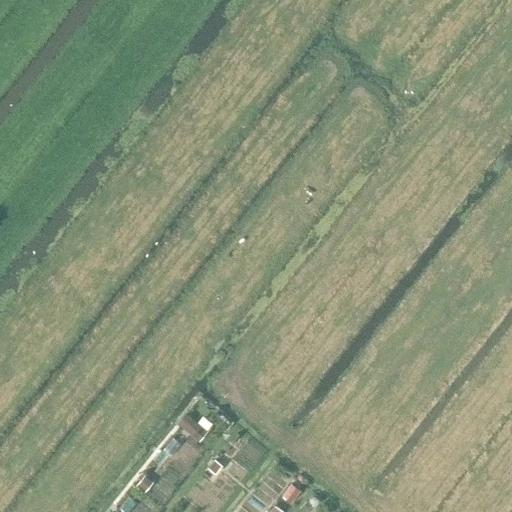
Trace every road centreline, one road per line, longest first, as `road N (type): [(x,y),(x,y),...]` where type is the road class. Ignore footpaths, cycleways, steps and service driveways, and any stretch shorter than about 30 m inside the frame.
road 1 (track): [(38,511),(183,341),(217,342)]
road 2 (track): [(368,511),(259,425),(231,356),(217,342)]
